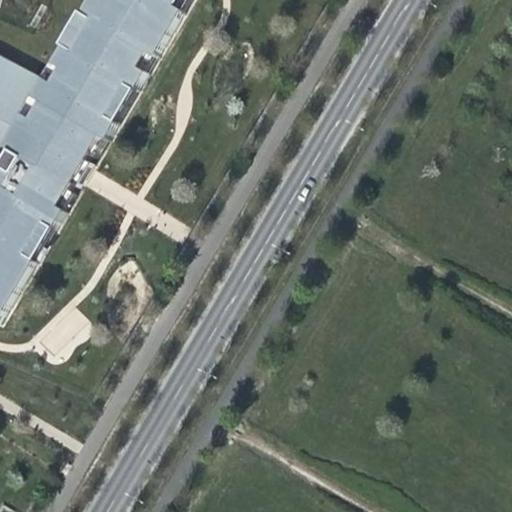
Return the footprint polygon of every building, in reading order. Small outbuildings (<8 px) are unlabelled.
[(46,82),(0,58),(0,314),(7,319),(40,262),(32,258),(50,227),(58,232),(69,213),(63,209),(73,192),(77,186),(77,185),(69,180),(82,158),(90,163),(91,162),(94,156),(104,139),(111,143),(122,124),(114,120),(132,89),(140,93),(151,75),(143,70),(152,55),(160,60),(188,13),(180,9),(185,0),(97,0),(87,17),(87,18),(94,22),(76,53),(69,48),(68,49),(58,66),(58,67),(65,72),(56,87),(49,82),(48,83),(46,82)] [(185,0),(180,9),(188,13),(195,0),(185,0)] [(85,15),(66,48),(68,49),(69,48),(76,53),(94,22),(87,18),(87,17),(85,15)] [(152,55),(143,70),(151,75),(160,60),(152,55)] [(56,65),(46,82),(48,83),(49,82),(56,87),(65,72),(58,67),(58,66),(56,65)] [(122,124),(140,93),(132,89),(114,120),(122,124)] [(101,160),(111,143),(104,139),(94,156),(101,160)] [(83,190),(97,166),(91,162),(90,163),(82,158),(69,180),(77,185),(77,186),(83,190)] [(79,196),(73,192),(63,209),(69,213),(79,196)] [(50,227),(32,258),(40,262),(58,232),(50,227)]
